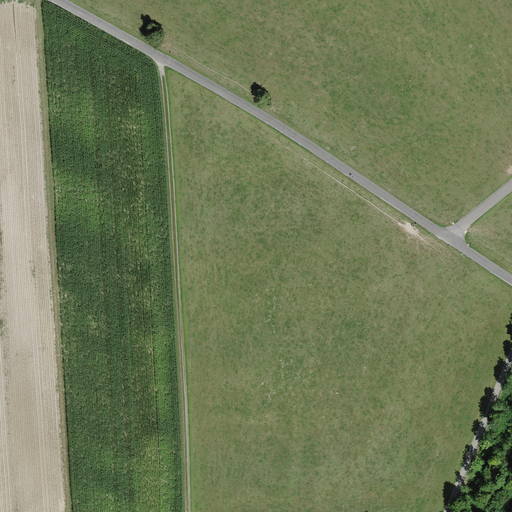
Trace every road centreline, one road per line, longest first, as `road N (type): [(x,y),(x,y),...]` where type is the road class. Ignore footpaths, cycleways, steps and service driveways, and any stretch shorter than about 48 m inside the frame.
road 1 (unclassified): [(53,0),(299,139),(511,283)]
road 2 (track): [(162,60),(186,511)]
road 3 (track): [(446,511),(511,344)]
